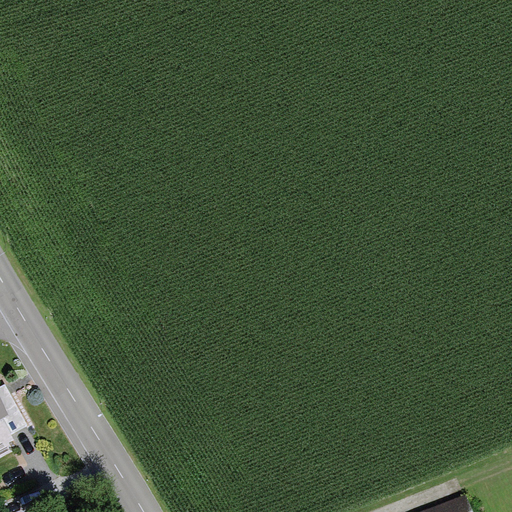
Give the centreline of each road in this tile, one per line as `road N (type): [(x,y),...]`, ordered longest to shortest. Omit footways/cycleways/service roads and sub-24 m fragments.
road 1 (tertiary): [(145,511),(16,310)]
road 2 (unknown): [(351,511),(464,455)]
